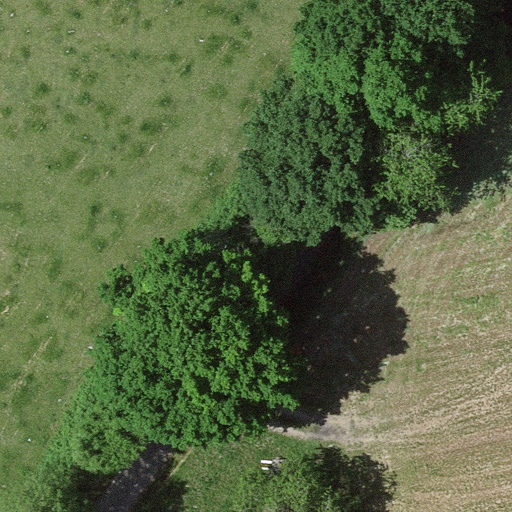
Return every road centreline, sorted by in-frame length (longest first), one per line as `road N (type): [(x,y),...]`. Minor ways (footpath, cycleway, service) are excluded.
road 1 (track): [(111,511),(409,92),(488,0)]
road 2 (track): [(204,387),(295,416),(366,424)]
